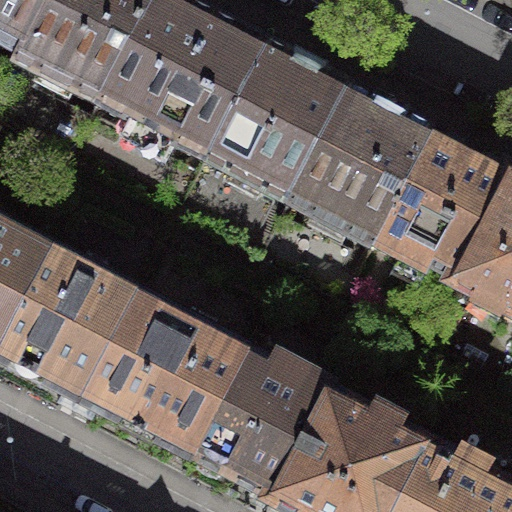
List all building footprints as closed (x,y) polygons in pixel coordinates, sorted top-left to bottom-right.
[(11,62),(13,63),(46,0),(0,0),(0,44),(16,53),(11,62)] [(97,107),(152,0),(46,0),(13,63),(97,107)] [(251,38),(178,0),(152,0),(97,107),(204,163),(265,45),(251,38)] [(334,81),(265,45),(204,163),(287,206),(349,89),(334,81)] [(363,96),(349,89),(287,206),(370,250),(432,133),(363,96)] [(432,133),(370,250),(374,252),(375,250),(400,262),(403,255),(452,280),(450,285),(453,287),(511,174),(446,140),(432,133)] [(511,174),(453,287),(511,317),(511,174)] [(0,222),(0,350),(52,250),(0,222)] [(52,250),(0,350),(0,360),(65,395),(80,403),(137,294),(52,250)] [(247,352),(137,294),(80,403),(95,410),(191,460),(247,352)] [(247,352),(191,460),(192,461),(193,459),(255,492),(270,500),(269,502),(270,502),(331,387),(304,373),(300,380),(247,352)] [(394,511),(429,447),(330,395),(334,388),(331,387),(270,502),(285,510),(289,511),(394,511)] [(511,511),(511,490),(429,447),(394,511),(511,511)]
